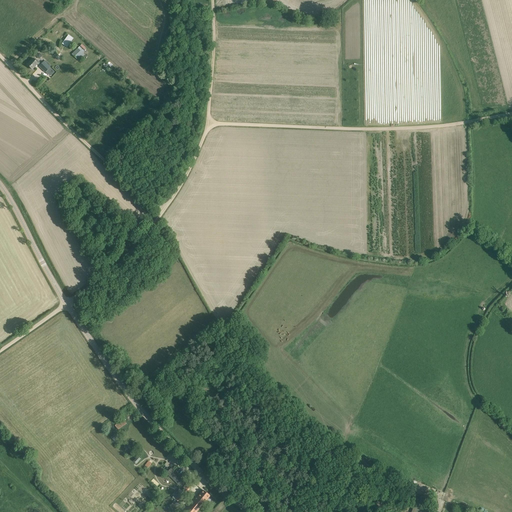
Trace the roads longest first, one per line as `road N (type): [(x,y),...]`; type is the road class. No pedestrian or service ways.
road 1 (unclassified): [(250,511),(130,397),(0,185)]
road 2 (track): [(208,124),(162,212),(123,260),(0,351)]
road 3 (track): [(208,124),(383,129),(511,115)]
road 4 (unclassified): [(91,148),(0,54)]
road 5 (track): [(213,0),(208,124)]
